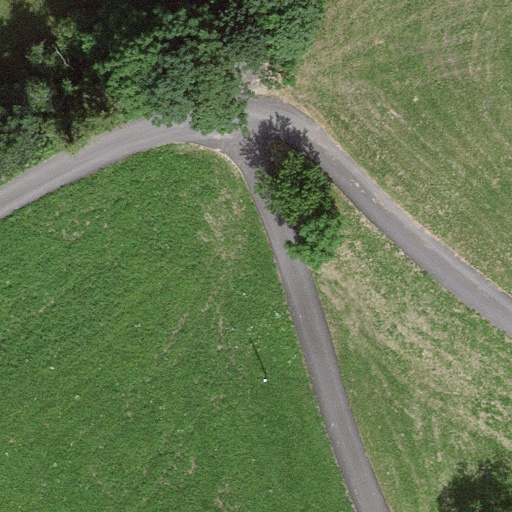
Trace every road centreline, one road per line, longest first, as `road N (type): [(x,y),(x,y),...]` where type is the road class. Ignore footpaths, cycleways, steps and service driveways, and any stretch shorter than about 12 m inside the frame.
road 1 (track): [(511,301),(463,269),(298,107),(273,102),(0,268)]
road 2 (track): [(273,102),(398,511)]
